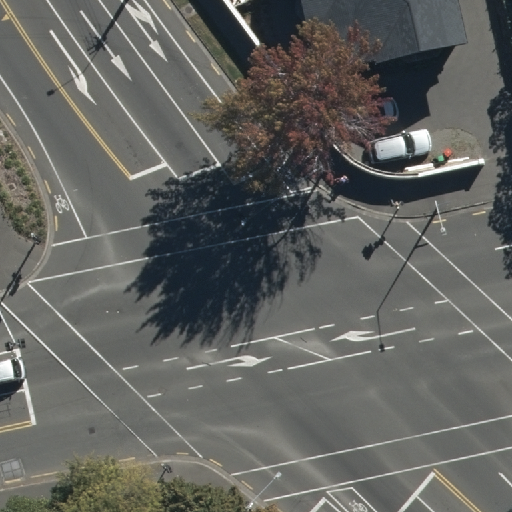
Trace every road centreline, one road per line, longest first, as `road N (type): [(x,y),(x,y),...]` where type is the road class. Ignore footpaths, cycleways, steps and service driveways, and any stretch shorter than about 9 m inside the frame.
road 1 (secondary): [(46,0),(291,336)]
road 2 (secondary): [(0,405),(291,336)]
road 3 (secondary): [(476,511),(291,336)]
road 4 (secondary): [(291,336),(511,290)]
